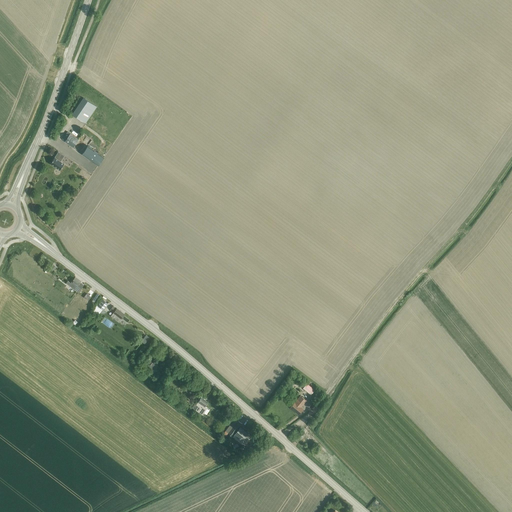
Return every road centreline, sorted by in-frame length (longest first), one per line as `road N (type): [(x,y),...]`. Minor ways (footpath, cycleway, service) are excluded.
road 1 (secondary): [(364,511),(40,243)]
road 2 (secondary): [(22,177),(88,0)]
